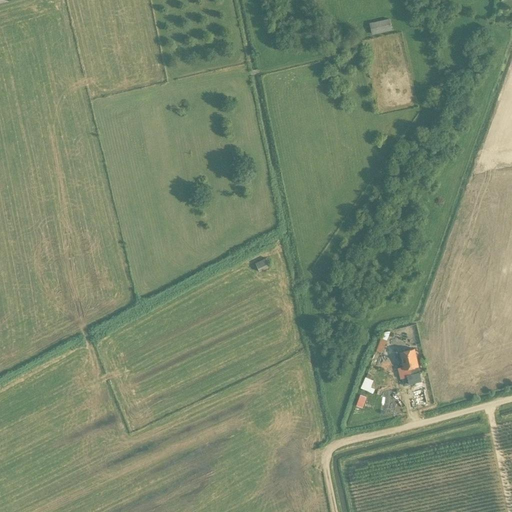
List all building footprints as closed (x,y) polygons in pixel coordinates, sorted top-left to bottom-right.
[(389,18),(369,23),(372,35),(392,30),(389,18)] [(270,267),(266,258),(255,263),(259,272),(270,267)] [(375,350),(381,352),(389,332),(383,330),(375,350)] [(414,349),(400,352),(403,369),(409,368),(411,374),(406,375),(409,384),(411,383),(412,390),(423,387),(419,372),(414,349)] [(364,376),(360,387),(368,391),(372,380),(364,376)] [(385,408),(398,405),(395,393),(382,395),(385,408)]
